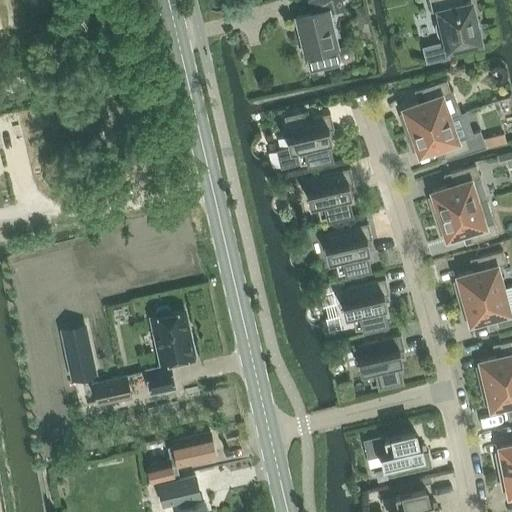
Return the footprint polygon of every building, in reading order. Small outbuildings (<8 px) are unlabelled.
[(329,13),(344,10),(341,0),(308,0),(312,13),(296,17),(305,56),(307,56),(310,70),(336,64),(339,62),(339,59),(337,49),(338,49),(329,13)] [(429,0),(432,12),(438,10),(440,18),(438,20),(436,23),(436,26),(438,34),(440,36),(442,38),(445,39),(447,48),(480,40),(471,1),(462,3),(461,0),(429,0)] [(364,6),(356,8),(358,16),(366,14),(364,6)] [(358,16),(355,24),(362,30),(366,41),(372,39),(366,14),(358,16)] [(401,115),(407,132),(450,117),(442,95),(451,92),(447,79),(421,88),(425,99),(403,107),(405,113),(401,115)] [(289,147),(277,150),(281,166),(301,161),(301,159),(330,152),(327,139),(331,138),(329,129),(334,128),(330,112),(305,118),(303,111),(284,115),(289,135),(287,136),(289,147)] [(461,113),(450,117),(407,132),(413,149),(417,148),(420,153),(442,145),(446,157),(485,143),(480,130),(468,134),(461,113)] [(504,133),(490,136),(492,145),(506,142),(504,133)] [(429,198),(435,215),(478,202),(487,199),(476,164),(451,172),(454,183),(432,190),(434,196),(429,198)] [(309,190),(307,191),(309,203),(316,201),(319,214),(350,207),(347,194),(351,193),(349,184),(354,183),(350,167),(306,178),(309,190)] [(499,197),(511,192),(511,179),(495,185),(499,197)] [(482,215),(478,202),(435,215),(440,233),(445,231),(447,237),(469,230),(472,242),(498,234),(491,212),(482,215)] [(328,258),(335,256),(338,269),(368,262),(365,249),(370,248),(367,239),(372,238),(369,222),(324,233),(327,245),(325,246),(328,258)] [(454,282),(459,300),(503,288),(497,265),(506,262),(503,250),(477,257),(480,268),(458,275),(459,281),(454,282)] [(344,301),(342,301),(345,314),(352,312),(355,325),(385,317),(382,305),(387,304),(384,295),(389,294),(385,278),(341,288),(344,301)] [(511,309),(509,310),(503,288),(459,300),(464,317),(469,316),(471,322),(493,316),(496,327),(511,322),(511,309)] [(162,366),(146,370),(151,391),(175,386),(170,364),(168,365),(167,361),(195,355),(185,309),(170,312),(169,308),(166,306),(158,308),(156,311),(157,315),(151,317),(162,366)] [(84,324),(63,329),(73,377),(95,373),(84,324)] [(360,357),(358,357),(360,369),(367,368),(370,380),(401,373),(398,361),(402,360),(400,350),(405,349),(401,334),(357,344),(360,357)] [(477,367),(481,385),(511,377),(511,339),(500,343),(503,354),(480,360),(481,366),(477,367)] [(126,374),(93,382),(98,403),(131,396),(126,374)] [(511,377),(481,385),(485,402),(490,401),(491,407),(511,402),(511,377)] [(93,382),(82,384),(87,405),(98,403),(93,382)] [(168,447),(170,459),(172,466),(173,465),(178,464),(178,466),(217,458),(211,431),(172,440),(173,446),(168,447)] [(385,438),(385,435),(364,440),(368,456),(380,453),(383,464),(385,464),(388,476),(432,466),(429,450),(424,451),(422,442),(417,443),(414,431),(385,438)] [(511,443),(500,446),(501,452),(496,453),(500,471),(511,468),(511,443)] [(175,476),(173,465),(172,466),(170,459),(146,465),(149,482),(175,476)] [(511,468),(500,471),(503,489),(508,488),(509,494),(511,493),(511,468)] [(178,511),(206,511),(204,502),(194,504),(193,497),(201,495),(196,475),(159,484),(163,504),(179,500),(181,507),(177,508),(178,511)] [(399,494),(412,491),(410,479),(397,482),(399,494)] [(398,507),(391,509),(391,511),(440,511),(439,507),(435,508),(433,499),(428,500),(425,488),(412,491),(399,494),(395,495),(398,507)]
